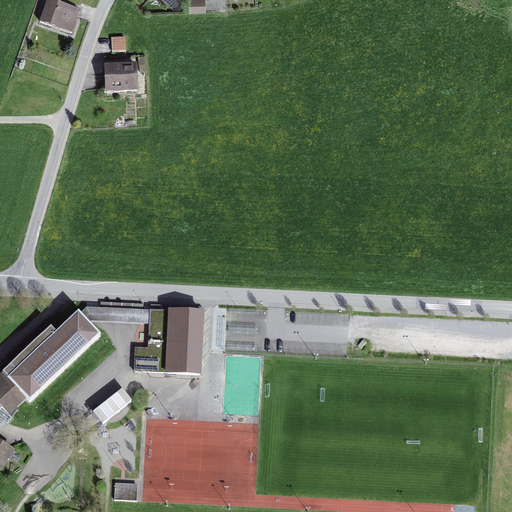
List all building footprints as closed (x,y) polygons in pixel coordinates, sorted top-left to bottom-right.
[(45,0),(38,21),(70,32),(79,9),(53,0),(45,0)] [(205,12),(204,0),(189,0),(189,12),(205,12)] [(102,65),(102,92),(136,92),(136,65),(102,65)] [(134,372),(202,376),(205,314),(151,310),(149,350),(135,349),(134,372)] [(101,336),(80,314),(56,336),(50,329),(0,376),(0,405),(2,408),(8,415),(26,398),(30,402),(101,336)] [(0,470),(14,451),(0,441),(0,470)] [(137,487),(114,486),(113,501),(136,502),(137,487)]
